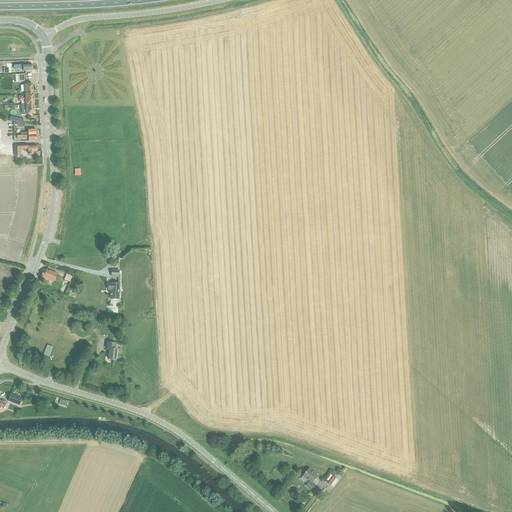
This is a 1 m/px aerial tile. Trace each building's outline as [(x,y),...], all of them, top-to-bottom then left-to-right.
[(33,84),(25,85),(25,95),(26,95),(33,94),(33,84)] [(23,96),(19,96),(19,101),(26,101),(26,104),(34,104),(34,94),(33,94),(26,95),(25,95),(26,97),(23,97),(23,96)] [(26,104),(22,105),(22,113),(23,113),(23,114),(27,114),(34,114),(34,104),(26,104)] [(37,152),(37,146),(28,146),(28,145),(14,146),(14,152),(19,152),(19,149),(28,148),(28,152),(29,154),(33,154),(33,152),(37,152)] [(43,272),(41,278),(48,281),(49,278),(55,280),(57,274),(46,269),(45,272),(43,272)] [(111,284),(108,284),(108,290),(111,290),(111,299),(119,300),(120,275),(119,275),(119,271),(112,270),(111,276),(118,277),(118,284),(111,284)] [(64,279),(60,290),(66,292),(70,282),(64,279)] [(115,361),(116,350),(115,350),(115,344),(108,343),(107,351),(109,351),(108,360),(115,361)] [(47,345),(43,355),(49,357),(53,347),(47,345)] [(10,395),(8,401),(19,405),(21,399),(10,395)] [(277,467),(273,473),(279,478),(284,473),(277,467)] [(303,476),(301,479),(305,482),(307,479),(310,482),(307,486),(312,491),(316,486),(313,483),(318,476),(309,469),(303,476)] [(333,488),(341,478),(336,475),(334,477),(334,476),(328,484),(333,488)]
